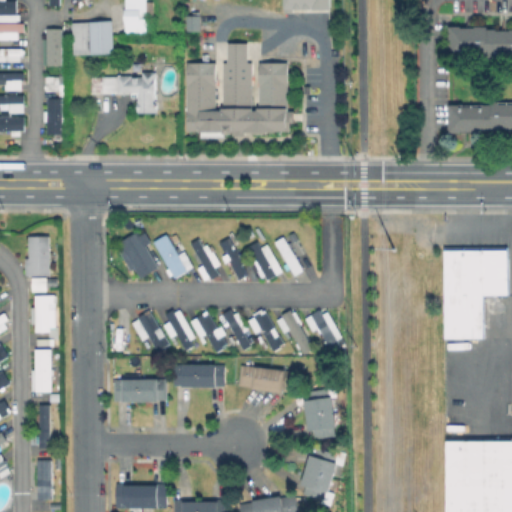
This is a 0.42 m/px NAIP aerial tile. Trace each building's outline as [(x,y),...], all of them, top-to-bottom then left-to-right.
[(0,0),(18,0),(18,20),(0,19),(0,0)] [(154,1),(155,16),(148,16),(148,33),(126,33),(126,0),(148,0),(148,1),(154,1)] [(328,9),(328,0),(282,0),(282,9),(328,9)] [(184,30),(198,30),(198,15),(185,15),(184,30)] [(115,52),(76,53),(74,21),(114,20),(115,52)] [(0,22),(26,22),(26,32),(19,32),(19,36),(4,36),(4,31),(0,31),(0,22)] [(489,29),(511,29),(511,57),(487,57),(487,54),(451,54),(451,26),(489,26),(489,29)] [(62,28),(62,46),(65,46),(65,64),(48,63),(48,49),(45,49),(45,38),(48,38),(48,28),(62,28)] [(0,48),(25,48),(25,55),(22,55),(22,61),(0,61),(0,48)] [(179,62),(180,112),(138,112),(138,94),(120,94),(119,92),(93,92),(93,75),(143,75),(143,71),(153,71),(153,62),(179,62)] [(218,109),(225,109),(225,85),(255,86),(255,110),(261,110),(261,79),(255,79),(255,64),(277,64),(277,69),(291,69),(290,117),(294,117),(294,132),(242,132),(242,135),(234,135),(234,127),(226,127),(226,136),(203,136),(203,129),(189,129),(190,64),(211,65),(211,71),(219,71),(218,109)] [(0,71),(26,72),(25,83),(9,83),(9,79),(0,79),(0,71)] [(66,83),(65,95),(61,95),(61,90),(46,90),(47,75),(64,76),(64,83),(66,83)] [(18,91),(18,94),(26,94),(25,111),(11,111),(11,108),(2,108),(2,103),(0,103),(0,93),(10,94),(10,91),(18,91)] [(63,97),(63,134),(48,134),(48,97),(63,97)] [(511,101),(511,129),(496,129),(496,132),(451,132),(451,104),(494,104),(494,101),(511,101)] [(23,135),(13,135),(13,131),(0,131),(0,116),(2,116),(2,113),(11,112),(11,116),(25,116),(25,130),(23,130),(23,135)] [(137,231),(159,267),(142,276),(136,267),(132,269),(121,250),(125,248),(121,241),(137,231)] [(167,233),(176,248),(179,247),(182,252),(185,250),(194,266),(188,269),(189,270),(176,278),(173,273),(170,275),(167,269),(169,268),(166,263),(167,262),(154,240),(167,233)] [(26,235),(27,258),(23,258),(23,275),(48,274),(48,235),(26,235)] [(242,263),(248,274),(240,279),(238,274),(234,276),(223,256),(226,254),(219,242),(230,236),(244,262),(242,263)] [(285,236),(307,273),(299,278),(295,272),(290,275),(272,244),(285,236)] [(199,238),(204,245),(208,243),(209,245),(212,244),(215,249),(212,251),(211,249),(207,251),(220,274),(212,278),(211,276),(205,279),(199,267),(204,264),(192,242),(199,238)] [(259,240),(262,246),(268,243),(278,260),(272,263),(278,274),(269,279),(266,274),(262,276),(258,270),(262,268),(250,245),(259,240)] [(508,250),(509,293),(484,293),(484,336),(447,337),(446,250),(508,250)] [(53,294),(33,294),(34,330),(54,330),(53,294)] [(174,308),(176,311),(181,308),(188,321),(182,325),(194,345),(187,349),(166,313),(174,308)] [(231,308),(234,314),(239,311),(249,328),(245,331),(252,344),(244,349),(223,313),(231,308)] [(281,346),(274,350),(254,315),(266,308),(284,342),(280,344),(281,346)] [(151,309),(171,343),(159,350),(150,335),(143,339),(132,321),(139,317),(139,316),(151,309)] [(292,309),(293,312),(296,310),(301,320),(299,321),(313,347),(304,352),(283,314),(292,309)] [(320,309),(323,314),(328,310),(343,336),(338,339),(341,345),(332,350),(311,314),(320,309)] [(224,347),(217,351),(197,316),(208,310),(227,343),(223,345),(224,347)] [(0,330),(8,326),(1,313),(0,313),(0,330)] [(32,348),(33,391),(50,390),(49,348),(32,348)] [(226,364),(225,385),(175,385),(175,364),(226,364)] [(300,371),(297,391),(240,384),(243,364),(300,371)] [(0,369),(0,387),(9,383),(1,369),(0,369)] [(168,378),(168,398),(115,399),(115,379),(168,378)] [(328,387),(330,396),(333,395),(337,425),(334,426),(335,434),(315,437),(315,428),(309,429),(306,400),(309,399),(308,390),(328,387)] [(0,417),(10,412),(0,395),(0,417)] [(49,403),(37,403),(37,446),(48,446),(49,403)] [(445,511),(511,511),(511,440),(445,440),(445,511)] [(337,452),(335,461),(337,461),(328,490),(335,492),(331,504),(321,502),(322,498),(304,493),(306,485),(303,484),(312,454),(314,455),(317,446),(337,452)] [(0,473),(8,469),(0,454),(0,473)] [(50,459),(36,459),(36,497),(49,498),(50,459)] [(168,482),(168,507),(117,506),(117,482),(168,482)] [(296,494),(298,511),(241,511),(240,503),(254,501),(254,500),(282,495),(282,496),(296,494)] [(228,498),(228,511),(175,511),(175,498),(228,498)]
